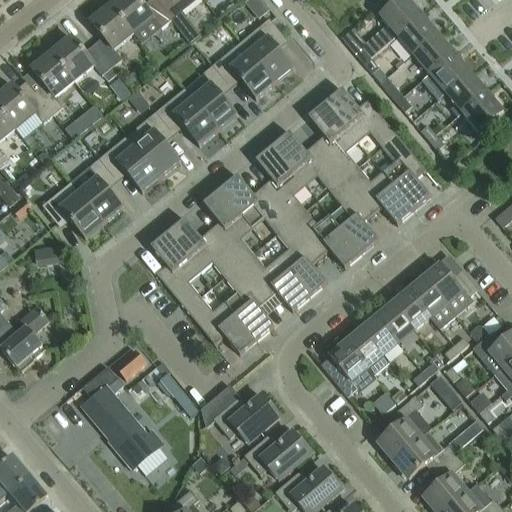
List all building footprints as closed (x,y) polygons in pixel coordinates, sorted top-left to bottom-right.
[(152,0),(143,7),(137,0),(122,0),(112,9),(133,35),(153,19),(162,30),(171,22),(153,0),(152,0)] [(153,0),(171,22),(181,14),(177,9),(189,0),(153,0)] [(400,36),(422,18),(406,0),(402,0),(380,19),(390,29),(363,52),(371,61),(397,39),(400,36)] [(112,70),(121,62),(113,51),(133,35),(112,9),(91,25),(103,40),(94,47),(112,70)] [(414,58),(419,54),(439,37),(422,18),(400,36),(397,39),(414,58)] [(275,86),(294,70),(276,48),(285,40),(270,21),(241,45),(275,86)] [(454,56),(439,37),(419,54),(414,58),(423,69),(429,76),(430,77),(436,72),(454,56)] [(84,55),(72,40),(52,56),(74,83),(94,68),(102,78),(112,70),(94,47),(84,55)] [(275,86),(241,45),(213,68),(228,87),(237,80),(256,102),(275,86)] [(364,67),(371,61),(363,52),(363,51),(356,57),(364,67)] [(53,117),(62,110),(54,99),(74,83),(52,56),(32,72),(44,87),(35,95),(53,117)] [(449,93),(471,75),(454,56),(436,72),(430,77),(429,76),(424,81),(424,82),(431,90),(437,85),(446,96),(449,93)] [(372,77),(378,72),(379,71),(371,61),(364,67),(372,77)] [(218,133),(237,117),(219,95),(228,87),(213,68),(203,76),(212,86),(193,101),(192,102),(218,133)] [(463,116),(469,110),(487,95),(471,75),(449,93),(446,96),(455,107),(450,111),(456,119),(462,115),(463,116)] [(35,95),(23,80),(22,80),(25,85),(16,92),(13,88),(0,98),(0,112),(15,131),(34,115),(42,125),(53,117),(35,95)] [(395,90),(387,80),(380,86),(388,96),(397,105),(404,99),(395,90)] [(218,133),(192,102),(193,101),(185,91),(156,115),(171,134),(180,126),(199,149),(218,133)] [(358,111),(343,92),(326,106),(358,145),(370,136),(382,150),(397,138),(368,103),(358,111)] [(479,135),(504,114),(487,95),(469,110),(463,116),(479,135)] [(405,115),(411,110),(412,109),(404,99),(397,105),(405,115)] [(344,182),(358,170),(346,155),(358,145),(326,106),(309,120),(327,143),(318,150),(344,182)] [(0,159),(3,157),(0,153),(0,142),(15,131),(0,112),(0,159)] [(161,180),(180,164),(162,141),(171,134),(156,115),(127,138),(161,180)] [(430,145),(437,139),(428,128),(421,134),(430,145)] [(309,158),(290,135),(273,149),(305,188),(317,179),(329,194),(344,182),(318,150),(309,158)] [(161,180),(127,138),(99,162),(114,181),(123,173),(142,196),(161,180)] [(414,214),(431,200),(416,181),(426,173),(397,138),(382,150),(394,165),(382,175),(414,214)] [(437,153),(443,149),(444,147),(437,139),(430,145),(437,153)] [(291,225),(306,213),(294,198),(305,188),(273,149),(256,163),(275,186),(266,193),(291,225)] [(42,155),(37,158),(44,167),(52,160),(49,155),(42,155)] [(71,185),(105,227),(124,211),(105,188),(114,181),(99,162),(71,185)] [(370,184),(358,170),(344,182),(373,217),(382,209),(397,228),(414,214),(382,175),(370,184)] [(256,201),(238,178),(221,192),(253,232),(265,222),(277,237),(291,225),(266,193),(256,201)] [(362,257),(379,243),(363,224),(373,217),(344,182),(329,194),(341,208),(330,218),(362,257)] [(85,243),(105,227),(71,185),(42,209),(57,227),(67,220),(85,243)] [(239,268),(253,256),(241,241),(253,232),(221,192),(204,206),(222,229),(213,236),(239,268)] [(502,230),(511,221),(511,206),(495,221),(502,230)] [(318,228),(306,213),(291,225),(320,260),(329,253),(345,271),(362,257),(330,218),(318,228)] [(204,244),(185,221),(168,235),(200,275),(212,265),(224,280),(239,268),(213,236),(204,244)] [(310,301),(327,286),(311,268),(320,260),(291,225),(277,237),(289,251),(277,261),(310,301)] [(185,312),(201,299),(189,285),(200,275),(168,235),(151,250),(167,269),(156,277),(185,312)] [(0,273),(11,264),(3,254),(0,257),(0,273)] [(266,271),(253,256),(239,268),(268,303),(277,296),(293,315),(310,301),(277,261),(266,271)] [(453,282),(440,266),(427,276),(428,278),(425,281),(456,318),(473,304),(469,300),(477,293),(462,274),(453,282)] [(257,344),(274,330),(259,311),(268,303),(239,268),(224,280),(236,295),(225,304),(257,344)] [(456,318),(425,281),(421,284),(420,282),(408,293),(440,331),(456,318)] [(440,331),(408,293),(396,302),(397,304),(393,307),(414,332),(429,320),(439,332),(440,331)] [(18,336),(11,329),(0,315),(0,312),(7,307),(0,298),(0,350),(16,370),(18,369),(22,374),(34,364),(34,363),(46,353),(33,337),(49,323),(37,308),(19,323),(25,330),(18,336)] [(213,314),(201,299),(185,312),(215,347),(224,339),(234,350),(240,358),(257,344),(225,304),(213,314)] [(414,332),(393,307),(390,310),(389,308),(376,319),(398,345),(414,332)] [(383,358),(398,345),(376,319),(364,329),(365,330),(362,333),(383,358)] [(479,347),(489,339),(483,331),(472,339),(479,347)] [(383,358),(362,333),(358,336),(357,334),(345,345),(373,378),(388,365),(382,358),(383,358)] [(511,362),(511,335),(501,344),(494,335),(489,339),(479,347),(473,352),(481,362),(490,354),(503,369),(503,370),(511,362)] [(459,355),(469,347),(463,340),(454,348),(459,355)] [(359,394),(375,381),(373,378),(345,345),(320,365),(348,400),(357,392),(359,394)] [(450,363),(459,355),(454,348),(444,356),(450,363)] [(126,383),(146,366),(136,354),(116,371),(126,383)] [(453,385),(460,380),(456,375),(467,366),(462,361),(452,370),(445,376),(453,385)] [(511,362),(503,370),(503,369),(493,378),(507,394),(511,389),(511,362)] [(428,381),(438,373),(432,366),(422,374),(428,381)] [(138,466),(146,476),(168,459),(159,448),(162,446),(152,434),(146,439),(113,400),(125,390),(107,369),(82,390),(93,402),(83,410),(111,443),(110,444),(132,471),(138,466)] [(418,389),(428,381),(422,374),(413,382),(418,389)] [(161,384),(158,387),(168,399),(171,397),(191,421),(198,414),(167,377),(160,383),(161,384)] [(441,393),(447,388),(440,379),(431,386),(435,392),(441,393)] [(263,399),(248,411),(229,389),(202,412),(206,429),(214,422),(230,441),(237,434),(247,446),(280,419),(263,399)] [(511,389),(507,394),(502,398),(506,404),(511,399),(511,389)] [(397,407),(407,399),(401,392),(391,400),(397,407)] [(421,441),(429,434),(432,431),(417,414),(424,409),(416,399),(392,419),(399,428),(379,446),(394,464),(421,441)] [(479,417),(486,411),(478,401),(471,407),(479,417)] [(462,422),(469,417),(462,408),(455,413),(462,422)] [(487,426),(494,421),(486,411),(479,417),(487,426)] [(505,448),(511,442),(499,427),(493,433),(505,448)] [(444,452),(429,434),(421,441),(394,464),(396,467),(394,469),(404,480),(406,478),(409,482),(429,464),(437,474),(456,457),(448,448),(444,452)] [(267,440),(245,459),(249,463),(261,478),(268,471),(278,483),(310,456),(293,435),(275,450),(267,440)] [(485,454),(490,444),(481,439),(475,449),(485,454)] [(0,486),(7,494),(27,477),(9,457),(0,464),(0,486)] [(434,511),(446,511),(467,495),(452,478),(464,467),(456,457),(437,474),(445,483),(424,500),(434,511)] [(505,477),(511,471),(511,468),(508,463),(499,469),(505,477)] [(318,511),(341,492),(324,472),(306,487),(298,477),(276,495),(289,511),(294,511),(299,508),(302,511),(318,511)] [(28,511),(45,499),(27,477),(7,494),(16,505),(8,511),(28,511)] [(485,510),(470,492),(467,495),(446,511),(502,511),(494,502),(485,510)] [(171,510),(173,511),(197,511),(194,507),(199,503),(191,494),(171,510)] [(248,511),(254,511),(259,508),(250,497),(241,504),(248,511)]
